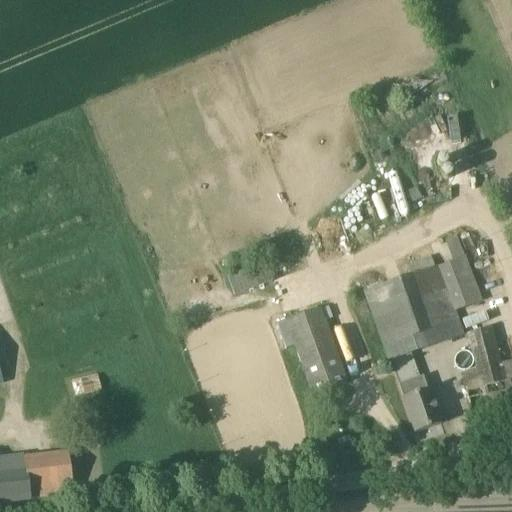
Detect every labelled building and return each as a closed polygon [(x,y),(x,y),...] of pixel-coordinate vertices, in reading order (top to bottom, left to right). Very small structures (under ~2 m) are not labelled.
[(396,170),(384,173),(395,217),(406,214),(396,170)] [(437,266),(363,293),(388,363),(462,337),(453,312),(479,302),(463,258),(437,268),(437,266)] [(278,280),(269,259),(230,274),(238,295),(278,280)] [(319,310),(286,323),(314,398),(348,385),(319,310)] [(511,396),(508,382),(511,380),(511,360),(499,364),(490,328),(467,334),(476,370),(460,374),(465,393),(487,387),(492,407),(511,401),(511,396)] [(425,391),(420,378),(398,386),(402,399),(401,399),(413,434),(440,424),(428,390),(425,391)] [(0,502),(30,499),(30,498),(74,493),(69,452),(3,461),(2,456),(0,456),(0,502)]
